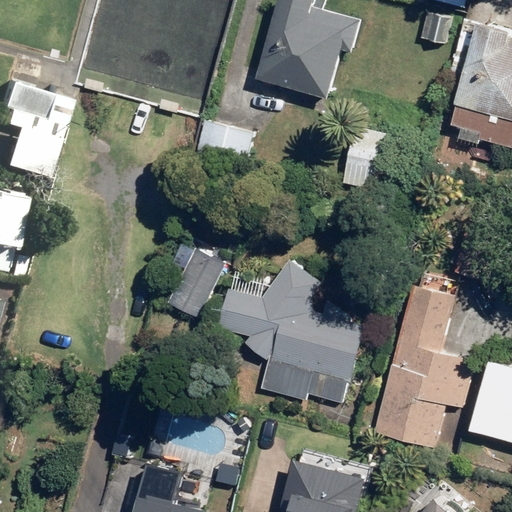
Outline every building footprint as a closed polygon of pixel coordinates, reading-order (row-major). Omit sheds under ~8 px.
[(353,51),(362,19),(315,6),(316,0),(279,0),(257,77),(329,98),(343,48),(353,51)] [(430,0),(460,9),(462,0),(430,0)] [(454,14),(430,10),(425,39),(449,43),(454,14)] [(511,146),(511,26),(481,18),(452,121),(481,129),(478,137),(511,146)] [(237,181),(251,133),(204,120),(191,168),(237,181)] [(0,163),(41,176),(51,140),(7,127),(0,154),(0,163)] [(387,192),(398,137),(352,128),(341,183),(387,192)] [(0,268),(15,195),(0,191),(0,268)] [(495,282),(508,237),(467,225),(454,270),(495,282)] [(197,316),(227,258),(197,243),(167,301),(197,316)] [(363,324),(349,320),(352,313),(329,298),(320,311),(314,310),(313,294),(324,282),(294,257),(262,295),(232,286),(220,327),(250,335),(245,341),(268,360),(260,387),(304,399),(306,392),(340,402),(363,324)] [(473,359),(438,348),(455,294),(417,282),(372,429),(431,447),(444,403),(458,407),(473,359)] [(511,440),(511,361),(494,356),(472,428),(511,440)] [(359,511),(371,477),(299,455),(281,511),(359,511)] [(208,511),(209,508),(153,492),(147,511),(208,511)] [(461,511),(442,494),(426,511),(461,511)]
